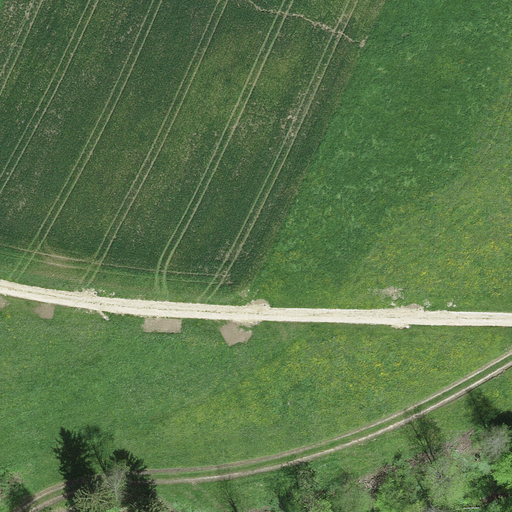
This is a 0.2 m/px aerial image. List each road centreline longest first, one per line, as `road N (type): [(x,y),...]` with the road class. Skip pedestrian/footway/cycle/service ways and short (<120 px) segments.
road 1 (track): [(511,357),(432,404),(323,450),(222,473),(61,480),(23,511)]
road 2 (track): [(0,285),(211,313),(511,321)]
